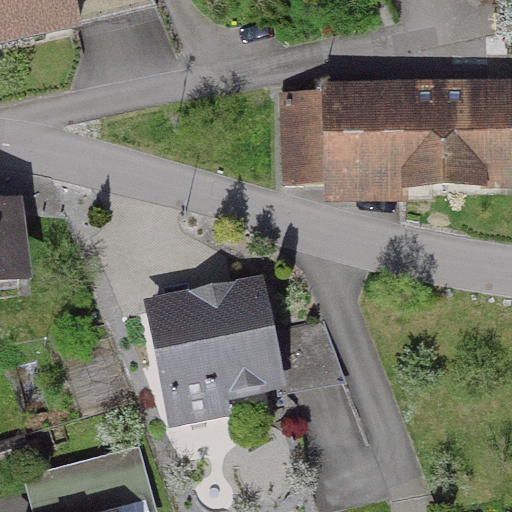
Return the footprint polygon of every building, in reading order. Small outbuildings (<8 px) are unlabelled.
[(0,0),(0,44),(72,28),(65,0),(0,0)] [(500,95),(279,99),(281,190),(502,186),(500,95)] [(0,283),(14,282),(6,213),(0,213),(0,283)] [(222,417),(218,397),(271,387),(252,292),(149,313),(171,427),(222,417)] [(80,511),(143,511),(132,471),(74,486),(80,511)]
